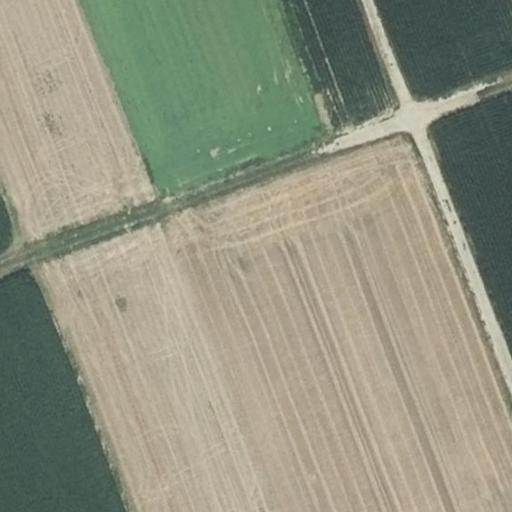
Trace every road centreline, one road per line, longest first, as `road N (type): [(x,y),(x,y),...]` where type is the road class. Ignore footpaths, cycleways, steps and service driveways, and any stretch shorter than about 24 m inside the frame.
road 1 (track): [(511,80),(0,269)]
road 2 (track): [(379,0),(511,355)]
